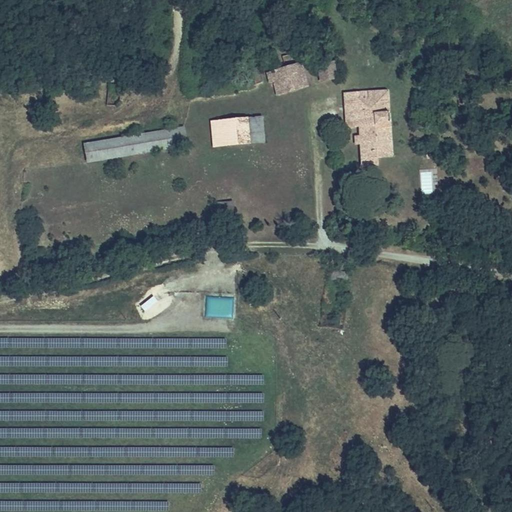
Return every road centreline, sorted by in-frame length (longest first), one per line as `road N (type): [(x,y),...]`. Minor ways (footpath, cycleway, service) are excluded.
road 1 (track): [(0,298),(221,248),(324,246)]
road 2 (unknown): [(511,228),(321,192)]
